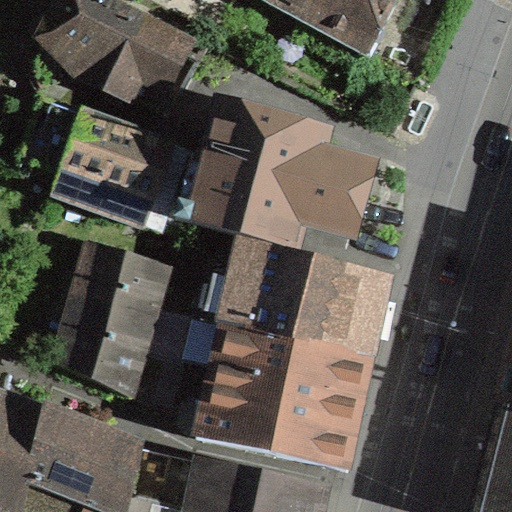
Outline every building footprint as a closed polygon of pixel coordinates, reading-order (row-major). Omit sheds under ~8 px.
[(140,77),(163,89),(177,60),(186,43),(103,0),(61,0),(46,27),(48,28),(43,40),(53,49),(55,46),(62,36),(93,51),(82,79),(128,98),(140,77)] [(402,0),(255,0),(371,60),(402,0)] [(170,146),(39,98),(20,162),(60,176),(54,192),(160,230),(162,224),(192,234),(194,225),(238,238),(242,224),(295,238),(299,223),(347,237),(361,185),(367,164),(319,151),(324,134),(222,106),(208,158),(170,146)] [(242,224),(238,238),(241,239),(228,293),(200,286),(192,318),(371,358),(385,292),(388,280),(291,252),(295,238),(242,224)] [(176,268),(87,241),(48,367),(137,394),(176,268)] [(371,358),(192,318),(183,360),(213,368),(204,406),(185,402),(179,428),(188,434),(197,436),(197,437),(198,439),(346,471),(357,420),(371,358)] [(511,360),(500,407),(511,409),(511,360)] [(28,484),(46,410),(0,393),(0,509),(7,511),(82,511),(85,507),(28,484)] [(472,511),(511,511),(511,409),(500,407),(482,478),(472,511)] [(28,484),(85,507),(97,511),(187,511),(199,460),(141,447),(46,410),(28,484)] [(319,511),(321,504),(325,487),(199,460),(187,511),(319,511)]
